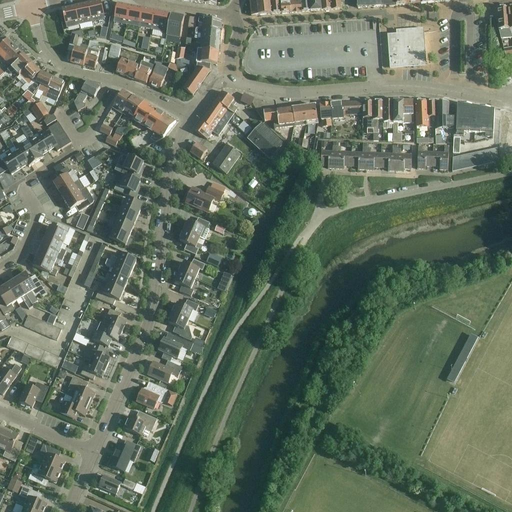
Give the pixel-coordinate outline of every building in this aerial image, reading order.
[(265,0),(249,2),(251,17),(271,15),(272,15),(270,0),(265,0)] [(270,0),(272,15),(282,15),(280,0),(270,0)] [(291,14),(289,0),(280,0),(282,15),(291,14)] [(300,0),(289,0),(291,14),(301,13),(300,0)] [(300,0),(301,13),(311,12),(309,0),(300,0)] [(311,12),(321,12),(320,0),(309,0),(311,12)] [(320,0),(321,12),(322,11),(322,12),(332,11),(330,0),(320,0)] [(330,0),(332,11),(342,10),(340,0),(330,0)] [(356,0),(358,9),(383,8),(382,0),(356,0)] [(101,1),(88,4),(92,24),(105,21),(101,1)] [(88,4),(75,7),(80,26),(92,24),(88,4)] [(118,5),(114,24),(127,27),(131,7),(118,5)] [(75,7),(62,10),(67,29),(80,26),(75,7)] [(131,7),(127,27),(139,29),(143,10),(131,7)] [(510,30),(508,9),(497,9),(499,30),(501,40),(511,39),(511,35),(510,30)] [(143,10),(139,29),(152,31),(156,12),(143,10)] [(156,12),(152,31),(165,34),(169,15),(156,12)] [(184,18),(171,15),(166,37),(180,40),(184,18)] [(195,30),(197,20),(190,19),(188,29),(195,30)] [(203,25),(202,31),(221,33),(220,34),(221,34),(222,23),(199,20),(198,24),(203,25)] [(319,22),(320,30),(339,28),(338,20),(319,22)] [(397,31),(397,34),(398,49),(407,48),(408,68),(427,67),(424,29),(418,29),(397,31)] [(196,35),(195,41),(198,41),(202,41),(220,44),(220,34),(221,33),(202,31),(196,30),(196,35)] [(388,35),(389,49),(398,49),(397,34),(388,35)] [(0,55),(10,65),(8,67),(10,69),(23,55),(3,36),(0,39),(0,55)] [(72,36),(69,46),(76,47),(79,38),(72,36)] [(219,54),(220,44),(202,41),(198,41),(197,45),(201,46),(201,51),(201,52),(219,54)] [(90,42),(88,48),(83,67),(94,70),(97,59),(99,52),(93,51),(93,48),(97,49),(98,44),(90,42)] [(83,67),(88,48),(81,46),(80,50),(75,49),(70,64),(83,67)] [(112,47),(109,59),(118,61),(121,49),(112,47)] [(359,59),(367,56),(364,48),(356,51),(359,59)] [(398,49),(389,49),(389,56),(390,69),(408,68),(407,48),(398,49)] [(178,50),(175,61),(183,60),(185,49),(178,50)] [(511,62),(511,61),(511,49),(503,51),(505,58),(511,61),(511,62)] [(196,65),(197,65),(201,65),(201,64),(211,65),(217,66),(219,54),(201,52),(201,51),(199,51),(198,56),(201,56),(201,62),(196,62),(196,65)] [(23,55),(10,69),(8,71),(11,74),(14,71),(20,77),(32,65),(23,55)] [(503,66),(500,55),(495,56),(498,68),(503,66)] [(116,74),(135,81),(140,69),(134,67),(136,62),(130,60),(129,63),(122,60),(116,74)] [(142,63),(140,69),(135,81),(146,86),(152,71),(149,70),(149,72),(146,71),(148,66),(142,63)] [(210,71),(211,65),(201,64),(201,65),(197,65),(196,70),(196,71),(197,71),(185,89),(184,90),(183,90),(192,97),(193,97),(198,89),(201,86),(200,86),(210,72),(210,71)] [(32,65),(20,77),(17,79),(20,82),(22,80),(27,85),(25,87),(29,91),(37,83),(41,74),(32,65)] [(148,86),(159,90),(160,90),(168,69),(157,65),(148,86)] [(37,83),(29,91),(28,92),(34,97),(38,91),(38,90),(40,85),(48,89),(53,79),(42,74),(41,74),(37,83)] [(56,103),(65,84),(53,79),(48,89),(40,85),(38,90),(38,91),(44,94),(42,97),(56,103)] [(87,83),(86,85),(74,104),(78,113),(85,109),(85,106),(84,102),(88,96),(94,99),(100,89),(87,82),(87,83)] [(123,115),(132,99),(122,93),(112,109),(123,115)] [(216,103),(229,113),(234,116),(235,115),(237,110),(231,106),(234,102),(222,94),(216,103)] [(253,100),(244,96),(241,103),(250,107),(252,104),(253,100)] [(132,98),(132,99),(123,115),(133,121),(143,105),(132,98)] [(42,103),(31,110),(40,123),(50,116),(42,103)] [(144,103),(143,105),(133,121),(152,133),(152,132),(165,117),(164,116),(145,104),(144,103)] [(216,103),(202,123),(210,128),(220,135),(230,121),(234,116),(229,113),(216,103)] [(373,120),(373,103),(364,103),(364,104),(364,110),(363,110),(363,117),(363,120),(367,120),(367,135),(373,135),(373,130),(373,126),(373,120)] [(384,103),(373,103),(373,120),(373,126),(373,130),(373,135),(373,143),(378,143),(378,135),(377,130),(378,122),(382,122),(382,124),(384,124),(384,114),(384,103)] [(393,103),(384,103),(384,114),(384,124),(384,130),(393,130),(393,125),(393,103)] [(393,135),(393,138),(393,144),(401,144),(401,135),(398,135),(397,125),(403,125),(403,113),(403,103),(393,103),(393,125),(393,130),(393,135)] [(413,125),(412,104),(403,103),(403,113),(403,125),(413,125)] [(428,103),(425,103),(415,103),(416,129),(428,129),(428,104),(428,103)] [(364,104),(342,104),(331,105),(332,121),(344,121),(343,117),(350,117),(358,117),(363,117),(363,110),(364,110),(364,104)] [(435,129),(435,119),(436,119),(436,104),(428,104),(428,129),(435,129)] [(436,119),(435,119),(435,129),(435,130),(435,131),(440,131),(448,131),(448,118),(449,104),(436,104),(436,119)] [(330,121),(332,121),(331,105),(320,105),(321,121),(321,128),(331,127),(330,121)] [(494,112),(487,111),(458,105),(456,133),(475,134),(493,135),(494,112)] [(318,126),(315,107),(304,109),(306,127),(318,126)] [(306,127),(304,109),(292,110),(294,120),(294,123),(293,129),(306,127)] [(257,113),(256,113),(259,119),(265,124),(271,123),(272,130),(272,131),(274,131),(293,129),(294,123),(294,120),(292,110),(279,112),(277,112),(277,110),(276,110),(264,112),(257,113)] [(239,118),(254,132),(260,126),(245,111),(239,118)] [(511,113),(499,112),(499,118),(497,144),(511,145),(511,113)] [(47,127),(57,121),(53,116),(44,122),(47,127)] [(163,139),(176,124),(165,117),(152,132),(154,134),(151,140),(156,143),(163,139)] [(195,132),(194,132),(195,132),(207,141),(207,140),(212,134),(216,137),(218,138),(220,135),(210,128),(202,123),(195,132)] [(244,123),(239,129),(246,136),(251,130),(244,123)] [(49,133),(51,136),(62,129),(58,124),(48,130),(50,133),(49,133)] [(28,126),(21,130),(23,134),(27,140),(31,147),(32,147),(41,161),(43,159),(42,157),(48,153),(40,139),(35,142),(32,138),(34,136),(28,126)] [(100,133),(110,137),(112,131),(103,126),(100,133)] [(284,147),(261,126),(248,140),(270,161),(284,147)] [(9,131),(12,137),(18,134),(16,129),(9,131)] [(51,136),(54,141),(65,134),(62,129),(51,136)] [(5,152),(12,149),(9,140),(8,140),(5,132),(0,133),(0,142),(1,142),(5,152)] [(62,150),(59,145),(58,144),(57,145),(54,141),(51,136),(49,133),(44,136),(41,132),(37,135),(40,139),(48,153),(55,149),(57,153),(62,150)] [(58,144),(59,145),(68,139),(65,134),(54,141),(57,145),(58,144)] [(113,139),(108,137),(106,144),(115,148),(118,142),(120,142),(122,137),(115,134),(113,139)] [(441,137),(435,137),(435,138),(435,140),(435,144),(436,145),(445,145),(444,137),(444,136),(441,137)] [(71,144),(68,139),(59,145),(62,150),(71,144)] [(31,147),(27,140),(19,146),(22,150),(22,151),(31,166),(41,161),(32,147),(31,147)] [(190,154),(193,156),(200,162),(207,152),(196,145),(190,154)] [(29,168),(31,166),(22,151),(22,150),(19,146),(15,148),(18,153),(13,156),(12,156),(21,170),(27,166),(29,168)] [(226,176),(241,156),(230,149),(226,147),(212,166),(226,176)] [(333,154),(321,154),(321,167),(328,168),(328,170),(336,171),(337,149),(333,149),(333,154)] [(341,149),(337,149),(336,171),(344,171),(344,168),(351,168),(352,155),(340,154),(341,149)] [(422,149),(418,149),(417,170),(425,171),(425,168),(432,168),(433,155),(422,154),(422,149)] [(352,155),(351,168),(358,169),(358,172),(366,172),(367,150),(363,150),(363,155),(352,155)] [(371,150),(367,150),(366,172),(374,172),(374,169),(381,170),(382,156),(371,155),(371,150)] [(444,155),(433,155),(432,168),(439,168),(439,172),(448,172),(449,150),(445,150),(444,155)] [(0,160),(0,175),(8,170),(12,176),(21,170),(12,156),(13,156),(10,151),(5,154),(8,159),(3,162),(2,163),(0,160)] [(382,156),(381,170),(388,170),(388,173),(396,173),(397,151),(393,151),(393,156),(382,156)] [(401,151),(397,151),(396,173),(403,174),(404,170),(411,171),(412,157),(401,156),(401,151)] [(142,168),(143,165),(128,158),(123,170),(124,170),(121,175),(125,177),(125,176),(138,182),(144,168),(142,168)] [(94,159),(88,163),(93,171),(102,166),(94,159)] [(53,184),(59,193),(73,185),(79,181),(73,172),(70,174),(67,169),(55,176),(58,181),(53,184)] [(140,183),(138,182),(125,176),(125,177),(120,187),(116,185),(114,191),(135,200),(141,187),(139,186),(140,183)] [(73,185),(59,193),(65,202),(79,194),(84,190),(82,186),(79,181),(73,185)] [(213,185),(211,189),(223,195),(226,190),(213,185)] [(84,190),(79,194),(65,202),(71,211),(76,208),(79,213),(93,205),(94,202),(86,189),(84,190)] [(221,202),(224,195),(223,195),(211,189),(209,189),(206,195),(193,189),(186,205),(208,214),(214,199),(221,202)] [(127,199),(122,210),(138,217),(143,206),(127,199)] [(16,204),(5,210),(12,222),(23,216),(16,204)] [(118,220),(134,227),(138,217),(122,210),(118,220)] [(183,232),(200,239),(204,241),(209,231),(207,230),(210,225),(198,219),(196,225),(188,222),(187,226),(185,225),(183,232)] [(118,220),(114,230),(130,237),(134,227),(118,220)] [(222,229),(231,232),(233,226),(225,222),(222,229)] [(50,227),(46,238),(63,245),(70,229),(58,224),(56,230),(50,227)] [(225,230),(218,227),(215,232),(222,235),(225,230)] [(130,237),(114,230),(109,240),(125,247),(130,237)] [(196,257),(198,251),(201,252),(203,247),(197,245),(200,239),(183,232),(180,238),(181,239),(180,243),(187,246),(184,252),(196,257)] [(61,250),(63,245),(46,238),(41,248),(64,257),(66,253),(61,250)] [(41,248),(37,257),(54,265),(57,260),(62,262),(64,257),(41,248)] [(120,255),(118,260),(112,257),(110,262),(132,272),(137,261),(120,255)] [(211,255),(207,264),(219,269),(223,260),(211,255)] [(54,265),(37,257),(33,268),(55,278),(58,272),(52,270),(54,265)] [(128,282),(132,272),(110,262),(107,261),(105,266),(106,268),(110,270),(111,268),(114,269),(112,275),(128,282)] [(180,267),(178,273),(195,281),(199,271),(202,272),(205,266),(193,261),(191,267),(184,264),(182,268),(180,267)] [(99,269),(97,269),(93,267),(88,277),(94,280),(99,269)] [(191,291),(195,281),(178,273),(175,280),(176,280),(175,284),(182,287),(179,293),(191,298),(194,292),(191,291)] [(16,280),(26,296),(30,303),(34,300),(35,298),(39,295),(42,299),(47,296),(37,279),(31,282),(26,274),(16,280)] [(224,274),(222,280),(229,283),(231,277),(224,274)] [(124,292),(128,282),(112,275),(108,285),(124,292)] [(16,280),(6,287),(17,302),(22,299),(29,311),(34,308),(30,303),(26,296),(16,280)] [(119,302),(124,292),(108,285),(103,295),(98,293),(96,299),(113,307),(116,301),(119,302)] [(11,306),(17,302),(6,287),(0,290),(0,298),(2,301),(0,302),(0,309),(5,317),(15,311),(11,306)] [(171,314),(189,322),(193,312),(196,313),(199,307),(187,302),(184,308),(177,305),(176,308),(174,308),(171,314)] [(206,311),(204,315),(213,319),(216,313),(207,309),(206,311)] [(110,322),(107,327),(122,334),(126,324),(119,320),(121,315),(110,310),(106,320),(110,322)] [(169,323),(168,325),(176,328),(173,334),(184,339),(192,342),(193,339),(190,328),(186,327),(189,322),(171,314),(168,320),(170,321),(169,323)] [(11,328),(17,324),(13,317),(6,321),(11,328)] [(29,317),(24,328),(29,330),(34,319),(29,317)] [(29,330),(35,332),(40,321),(34,319),(29,330)] [(35,332),(40,335),(45,324),(40,321),(35,332)] [(45,324),(40,335),(46,337),(51,326),(45,324)] [(46,337),(51,340),(56,329),(53,327),(51,326),(46,337)] [(122,334),(107,327),(105,332),(101,331),(97,340),(108,345),(110,340),(118,343),(122,334)] [(56,329),(51,340),(57,342),(62,331),(56,329)] [(478,340),(470,336),(447,382),(455,387),(478,340)] [(7,348),(13,351),(17,340),(12,338),(7,348)] [(164,339),(158,352),(164,354),(173,358),(177,360),(182,349),(190,353),(193,346),(192,345),(186,342),(179,339),(176,345),(164,339)] [(23,343),(17,340),(13,351),(18,353),(23,343)] [(24,356),(28,345),(23,343),(18,353),(24,356)] [(34,348),(28,345),(24,356),(29,358),(34,348)] [(94,358),(92,363),(106,370),(111,360),(104,357),(106,352),(94,346),(89,356),(94,358)] [(193,346),(190,353),(200,357),(204,350),(193,346)] [(35,360),(39,350),(34,348),(29,358),(35,360)] [(45,352),(39,350),(35,360),(40,363),(45,352)] [(45,352),(40,363),(46,365),(50,355),(45,352)] [(164,354),(161,360),(168,363),(171,364),(173,358),(164,354)] [(56,357),(50,355),(46,365),(51,368),(56,357)] [(21,363),(25,365),(28,366),(31,360),(24,357),(21,363)] [(56,357),(51,368),(57,370),(61,360),(56,357)] [(102,379),(106,370),(92,363),(89,368),(85,366),(81,376),(93,382),(96,376),(102,379)] [(178,379),(182,369),(171,364),(168,363),(165,368),(154,363),(148,377),(168,385),(171,376),(178,379)] [(4,369),(0,374),(0,394),(3,397),(22,370),(16,366),(11,374),(4,369)] [(73,399),(90,407),(95,395),(85,391),(88,385),(73,378),(68,389),(76,392),(73,399)] [(43,402),(49,389),(37,384),(34,389),(27,386),(19,404),(32,410),(36,399),(43,402)] [(161,405),(164,404),(172,408),(177,396),(149,384),(146,390),(144,391),(142,390),(136,403),(154,411),(155,410),(157,411),(160,405),(161,405)] [(90,407),(73,399),(70,406),(64,403),(60,414),(73,420),(75,414),(85,418),(90,407)] [(152,433),(157,421),(142,415),(139,422),(130,418),(125,430),(142,438),(145,430),(152,433)] [(18,437),(6,431),(0,445),(0,449),(6,452),(3,458),(15,464),(21,449),(14,446),(18,437)] [(34,448),(37,442),(32,439),(29,446),(34,448)] [(134,464),(141,448),(126,442),(123,447),(118,445),(109,466),(124,473),(130,462),(134,464)] [(42,466),(61,474),(65,463),(54,458),(56,451),(43,446),(40,455),(46,458),(42,466)] [(152,450),(149,456),(156,459),(158,453),(152,450)] [(32,472),(28,481),(41,486),(44,480),(56,485),(61,474),(42,466),(40,472),(37,471),(34,473),(32,472)] [(136,485),(131,483),(125,480),(123,486),(121,485),(104,477),(99,488),(116,496),(120,487),(133,493),(136,485)] [(8,491),(18,495),(22,484),(12,480),(8,491)] [(30,511),(44,511),(47,506),(35,501),(38,494),(23,488),(19,497),(28,501),(24,509),(30,511)]
